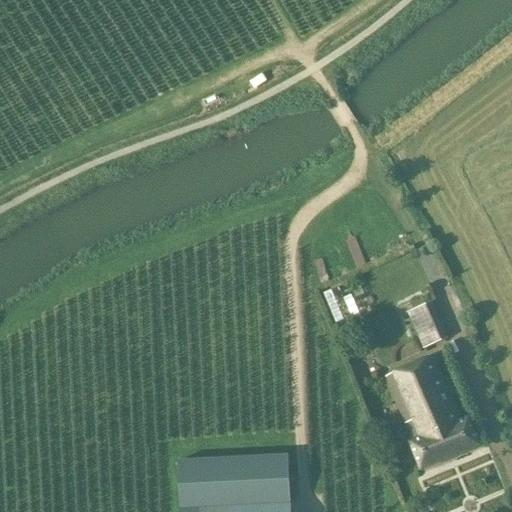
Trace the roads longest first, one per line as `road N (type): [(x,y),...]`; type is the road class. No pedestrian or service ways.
road 1 (track): [(511,467),(442,291)]
road 2 (unclassified): [(372,166),(298,43)]
